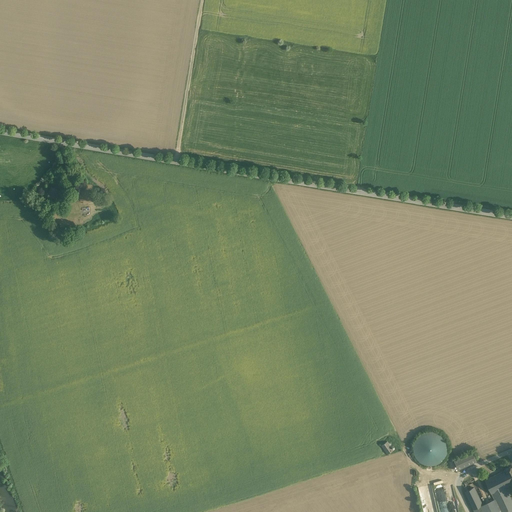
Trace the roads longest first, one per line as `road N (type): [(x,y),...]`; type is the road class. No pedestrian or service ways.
road 1 (tertiary): [(511,217),(0,131)]
road 2 (track): [(176,162),(203,0)]
